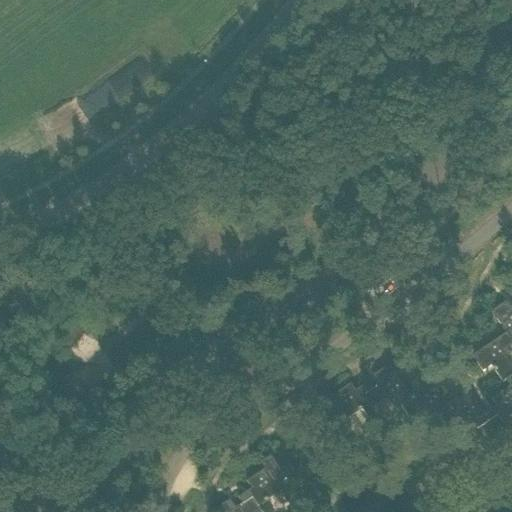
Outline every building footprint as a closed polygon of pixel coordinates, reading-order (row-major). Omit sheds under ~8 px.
[(491,312),(506,334),(511,343),(511,307),(511,308),(506,301),(491,312)] [(503,384),(506,382),(511,378),(511,368),(503,354),(511,348),(511,343),(506,334),(472,357),(484,376),(494,370),(503,384)] [(391,405),(396,402),(409,394),(389,365),(374,376),(380,384),(373,389),(363,395),(370,405),(372,409),(387,399),(391,405)] [(429,416),(434,413),(447,406),(427,376),(416,384),(419,388),(409,394),(396,402),(409,421),(425,410),(429,416)] [(496,406),(483,415),(490,423),(497,418),(503,426),(511,419),(511,378),(506,382),(510,388),(492,399),(496,406)] [(347,420),(370,405),(363,395),(373,389),(369,383),(356,391),(351,384),(333,396),(328,390),(318,397),(333,420),(342,414),(347,420)] [(447,406),(434,413),(447,432),(469,418),(483,438),(495,430),(490,423),(483,415),(465,388),(454,395),(456,399),(447,406)] [(238,499),(240,502),(252,495),(260,508),(291,488),(271,457),(242,476),(251,490),(238,499)] [(215,511),(261,511),(262,511),(260,508),(252,495),(240,502),(233,507),(230,501),(215,511)]
